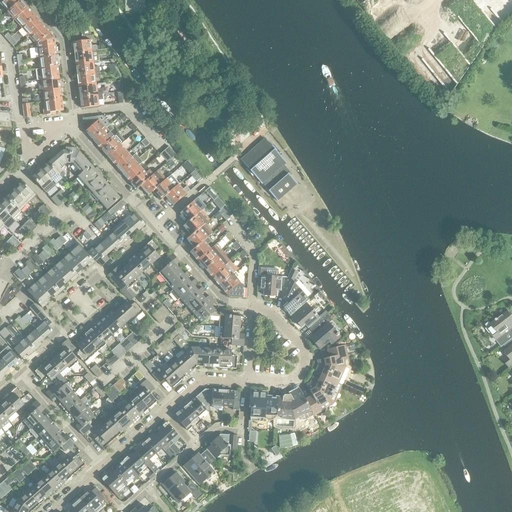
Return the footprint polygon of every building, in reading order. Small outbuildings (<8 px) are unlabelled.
[(2,0),(0,2),(0,3),(7,11),(20,0),(2,0)] [(20,0),(7,11),(14,20),(28,8),(20,0)] [(35,16),(28,8),(14,20),(22,28),(35,16)] [(27,38),(29,36),(42,24),(35,16),(22,28),(27,34),(25,36),(27,38)] [(54,37),(42,24),(29,36),(36,44),(36,47),(55,44),(54,37)] [(72,42),(74,53),(100,50),(100,44),(91,45),(90,40),(72,42)] [(36,47),(38,58),(56,55),(55,44),(36,47)] [(100,50),(74,53),(75,64),(93,62),(92,56),(102,55),(101,50),(100,50)] [(39,69),(57,66),(56,55),(38,58),(39,69)] [(77,75),(99,72),(99,67),(94,67),(93,62),(75,64),(77,75)] [(41,79),(59,77),(57,66),(39,69),(34,69),(36,80),(41,79)] [(78,86),(96,84),(95,78),(100,77),(99,72),(77,75),(78,86)] [(42,90),(60,88),(59,77),(41,79),(42,90)] [(79,97),(102,94),(101,89),(97,89),(96,84),(78,86),(79,97)] [(42,90),(44,101),(62,99),(60,88),(42,90)] [(79,97),(81,108),(99,106),(98,100),(103,99),(102,94),(79,97)] [(43,115),(55,113),(55,111),(63,110),(62,99),(44,101),(45,109),(43,110),(43,115)] [(124,113),(119,117),(123,121),(128,118),(124,113)] [(84,130),(92,140),(106,128),(96,116),(82,118),(84,130)] [(99,148),(113,136),(109,132),(113,129),(109,125),(106,128),(92,140),(99,148)] [(99,148),(107,156),(127,139),(124,136),(121,138),(120,137),(117,140),(113,136),(99,148)] [(145,146),(149,143),(145,138),(140,142),(145,146)] [(285,162),(265,139),(264,138),(240,160),(261,184),(262,183),(268,190),(268,191),(277,201),(297,184),(289,175),(291,174),(283,164),(285,162)] [(114,164),(128,152),(124,148),(127,145),(127,144),(130,142),(127,139),(107,156),(114,164)] [(176,155),(168,146),(164,150),(171,158),(176,155)] [(59,153),(48,162),(61,176),(64,173),(60,168),(66,163),(69,163),(70,148),(65,148),(65,154),(63,154),(61,155),(59,153)] [(77,177),(78,176),(91,165),(81,154),(79,156),(77,154),(75,154),(76,148),(70,148),(69,163),(73,163),(78,170),(73,174),(77,177)] [(164,150),(159,154),(167,162),(171,158),(164,150)] [(114,164),(121,173),(138,158),(135,154),(132,157),(128,152),(114,164)] [(142,169),(138,164),(142,161),(138,158),(121,173),(128,181),(142,169)] [(62,178),(61,176),(48,162),(44,166),(42,163),(38,167),(54,185),(62,178)] [(94,169),(91,165),(78,176),(85,184),(100,171),(96,167),(94,169)] [(140,186),(153,174),(146,166),(142,169),(128,181),(136,190),(140,186)] [(45,193),(54,185),(38,167),(34,171),(36,173),(32,177),(45,193)] [(148,195),(152,191),(171,174),(166,179),(158,170),(153,174),(140,186),(148,195)] [(197,182),(202,178),(195,170),(191,174),(190,174),(197,182)] [(100,171),(85,184),(92,192),(105,181),(101,178),(104,176),(100,171)] [(160,200),(165,196),(178,184),(179,183),(171,174),(152,191),(160,200)] [(27,203),(35,195),(22,181),(14,189),(27,203)] [(108,185),(105,181),(92,192),(99,201),(114,188),(110,183),(108,185)] [(178,184),(165,196),(172,205),(186,194),(186,193),(190,190),(186,186),(182,189),(178,184)] [(218,196),(209,187),(205,191),(213,200),(218,196)] [(118,192),(114,188),(99,201),(107,209),(119,198),(116,194),(118,192)] [(14,189),(6,197),(20,210),(27,203),(14,189)] [(63,198),(66,196),(61,190),(58,192),(63,198)] [(75,190),(69,195),(71,198),(77,193),(75,190)] [(57,197),(58,199),(59,200),(60,201),(63,198),(58,192),(55,195),(57,197)] [(80,196),(77,193),(71,198),(74,201),(80,196)] [(179,213),(187,222),(188,222),(201,210),(197,206),(204,199),(200,195),(179,213)] [(6,197),(0,202),(0,206),(12,218),(20,210),(6,197)] [(126,203),(122,199),(111,208),(115,213),(126,203)] [(81,210),(84,213),(90,207),(87,204),(81,210)] [(0,221),(4,226),(12,218),(0,206),(0,221)] [(86,215),(88,214),(92,210),(90,207),(84,213),(86,215)] [(218,212),(226,221),(230,217),(222,208),(218,212)] [(43,213),(42,211),(39,209),(36,211),(42,217),(45,214),(43,213)] [(209,219),(201,210),(188,222),(187,222),(183,226),(190,235),(191,235),(204,223),(209,219)] [(39,220),(42,217),(36,211),(34,214),(39,220)] [(213,216),(218,221),(222,217),(217,212),(213,216)] [(138,231),(145,225),(135,213),(124,223),(132,232),(136,228),(138,231)] [(93,224),(94,225),(95,226),(99,230),(102,227),(101,226),(105,223),(100,218),(93,224)] [(110,230),(113,233),(123,244),(130,238),(128,236),(132,232),(124,223),(121,220),(110,230)] [(186,239),(194,248),(207,237),(212,232),(204,223),(191,235),(190,235),(186,239)] [(29,230),(27,227),(24,224),(21,227),(27,232),(29,230)] [(24,235),(27,232),(21,227),(18,230),(24,235)] [(91,237),(88,234),(87,232),(85,231),(82,234),(88,240),(91,237)] [(228,241),(233,237),(228,232),(224,236),(228,241)] [(113,233),(102,242),(110,251),(114,247),(116,250),(123,244),(113,233)] [(61,235),(58,238),(63,244),(66,241),(61,235)] [(189,252),(197,260),(211,249),(207,244),(210,241),(207,237),(194,248),(189,252)] [(56,242),(60,247),(63,244),(58,238),(55,241),(56,242)] [(13,244),(12,242),(9,239),(6,242),(12,248),(14,245),(13,244)] [(152,239),(138,251),(150,265),(159,257),(156,253),(160,249),(152,239)] [(236,250),(240,246),(236,241),(231,245),(236,250)] [(9,250),(12,248),(6,242),(3,245),(9,250)] [(67,250),(70,253),(83,268),(86,265),(88,267),(94,262),(76,242),(67,250)] [(106,255),(110,251),(102,242),(95,249),(93,247),(88,251),(102,266),(110,259),(106,255)] [(197,260),(204,269),(222,253),(215,245),(211,249),(197,260)] [(47,255),(43,251),(41,253),(46,259),(49,257),(47,255)] [(142,272),(150,265),(138,251),(131,258),(142,272)] [(38,256),(40,258),(42,260),(43,262),(46,259),(41,253),(38,256)] [(80,270),(83,268),(70,253),(61,260),(76,277),(82,273),(80,270)] [(162,261),(166,266),(167,266),(176,258),(172,253),(162,261)] [(230,261),(222,253),(204,269),(211,277),(225,265),(230,261)] [(122,265),(124,268),(134,279),(135,278),(142,272),(131,258),(122,265)] [(175,265),(179,262),(176,258),(167,266),(166,266),(158,273),(166,282),(179,270),(175,265)] [(71,282),(76,277),(61,260),(53,268),(66,283),(69,280),(71,282)] [(211,277),(218,285),(232,273),(236,270),(232,266),(229,269),(225,265),(211,277)] [(32,272),(28,268),(26,266),(23,268),(29,274),(32,272)] [(137,281),(135,278),(134,279),(124,268),(120,271),(116,267),(108,275),(130,300),(135,296),(128,288),(137,281)] [(26,277),(29,274),(23,268),(20,271),(21,271),(22,273),(24,275),(26,277)] [(63,286),(66,283),(53,268),(44,275),(59,292),(65,288),(63,286)] [(283,307),(290,315),(291,316),(305,303),(308,300),(293,282),(298,271),(292,268),(288,276),(286,281),(281,291),(286,296),(283,299),(287,303),(283,307)] [(173,290),(186,278),(190,274),(187,271),(183,274),(179,270),(166,282),(173,290)] [(232,273),(218,285),(229,297),(246,298),(246,288),(243,288),(244,287),(232,273)] [(44,275),(36,283),(49,298),(52,295),(54,297),(59,292),(44,275)] [(281,291),(286,281),(285,281),(285,282),(277,282),(278,277),(258,276),(258,287),(264,287),(263,295),(276,296),(277,290),(281,291)] [(176,301),(180,298),(193,286),(197,282),(194,279),(190,282),(186,278),(173,290),(169,293),(176,301)] [(45,301),(49,298),(36,283),(27,291),(42,308),(47,303),(45,301)] [(197,291),(193,286),(180,298),(187,306),(201,294),(205,291),(201,287),(197,291)] [(187,306),(194,314),(212,299),(209,295),(205,299),(201,294),(187,306)] [(205,320),(214,312),(215,311),(211,306),(215,302),(212,299),(194,314),(202,323),(205,320)] [(167,309),(168,308),(171,306),(166,300),(162,303),(167,309)] [(129,323),(143,311),(135,301),(130,306),(126,302),(123,304),(120,304),(119,304),(116,307),(128,320),(127,321),(129,323)] [(46,336),(50,340),(59,332),(34,303),(29,307),(41,321),(33,328),(35,330),(43,339),(46,336)] [(305,303),(291,316),(300,327),(304,324),(307,327),(318,318),(305,303)] [(157,311),(164,319),(169,314),(162,306),(157,311)] [(120,327),(127,321),(128,320),(116,307),(108,314),(122,330),(120,327)] [(219,312),(214,312),(205,320),(219,321),(224,321),(224,327),(239,328),(239,329),(242,329),(243,317),(231,316),(232,310),(220,309),(219,312)] [(485,325),(493,335),(501,346),(511,337),(511,313),(509,309),(490,324),(488,322),(485,325)] [(164,319),(157,311),(152,315),(159,323),(164,319)] [(122,330),(108,314),(100,321),(114,337),(114,336),(117,336),(117,335),(119,333),(121,333),(121,330),(122,330)] [(326,314),(309,329),(314,335),(310,338),(319,349),(328,341),(331,344),(339,337),(338,335),(339,334),(337,332),(336,333),(327,323),(332,320),(326,314)] [(29,322),(24,316),(21,318),(24,322),(26,324),(29,322)] [(144,322),(151,330),(156,326),(149,317),(144,322)] [(113,337),(114,337),(100,321),(91,328),(105,344),(103,341),(111,335),(113,337)] [(220,338),(231,339),(243,339),(244,334),(238,334),(239,329),(239,328),(224,327),(221,326),(220,338)] [(4,328),(0,331),(0,333),(4,338),(9,334),(4,328)] [(96,348),(98,351),(101,348),(103,349),(106,346),(105,344),(91,328),(83,335),(95,349),(96,348)] [(179,335),(181,333),(178,328),(170,336),(185,353),(197,366),(207,367),(209,349),(190,348),(179,335)] [(35,330),(25,339),(34,350),(41,345),(39,342),(43,339),(35,330)] [(84,363),(98,351),(96,348),(95,349),(83,335),(80,338),(80,339),(80,342),(77,345),(80,349),(76,353),(84,363)] [(34,350),(25,339),(13,349),(21,358),(26,354),(28,356),(34,350)] [(67,339),(66,340),(59,347),(62,351),(58,354),(58,355),(67,366),(67,367),(69,369),(78,361),(70,353),(75,348),(67,339)] [(123,341),(119,344),(126,352),(130,349),(123,341)] [(154,350),(157,354),(161,351),(164,355),(169,351),(162,343),(154,350)] [(123,354),(126,352),(119,344),(116,347),(121,351),(122,353),(123,354)] [(322,377),(336,383),(343,366),(342,360),(348,359),(345,345),(327,349),(329,357),(317,360),(318,364),(315,370),(323,374),(322,377)] [(7,346),(0,352),(0,359),(9,369),(12,366),(14,368),(21,362),(11,350),(7,346)] [(207,367),(218,367),(219,349),(209,349),(207,367)] [(231,350),(219,349),(218,367),(236,369),(237,356),(230,356),(231,350)] [(59,373),(67,367),(67,366),(58,355),(58,354),(56,352),(47,360),(59,373)] [(185,353),(177,360),(188,373),(197,366),(185,353)] [(110,366),(114,363),(118,359),(114,354),(106,361),(107,362),(110,366)] [(165,363),(168,367),(180,380),(188,373),(177,360),(173,356),(165,363)] [(4,373),(9,369),(0,359),(0,380),(6,375),(4,373)] [(59,373),(47,360),(34,371),(42,381),(47,377),(51,381),(56,376),(63,384),(66,381),(59,373)] [(96,365),(90,369),(97,377),(102,373),(96,365)] [(160,367),(152,374),(160,383),(165,379),(172,388),(180,380),(168,367),(164,371),(160,367)] [(89,383),(94,380),(88,373),(84,376),(89,383)] [(312,395),(305,399),(304,399),(313,415),(318,412),(323,422),(329,418),(324,409),(327,408),(324,402),(329,399),(336,383),(322,377),(321,380),(313,376),(310,383),(306,385),(312,395)] [(136,395),(148,409),(156,401),(149,393),(154,389),(146,380),(137,387),(141,391),(136,395)] [(57,398),(60,402),(61,402),(72,392),(72,393),(75,391),(67,382),(59,389),(54,385),(45,393),(53,401),(57,398)] [(25,396),(23,395),(16,387),(3,399),(15,412),(24,404),(20,400),(25,396)] [(304,399),(305,399),(303,396),(302,396),(297,387),(287,392),(289,395),(288,395),(285,395),(284,395),(283,395),(283,396),(282,396),(282,397),(278,397),(278,398),(276,415),(282,420),(293,421),(299,417),(300,419),(301,420),(303,421),(304,421),(313,415),(304,399)] [(211,405),(222,406),(223,390),(204,389),(199,394),(208,404),(208,405),(209,404),(211,404),(211,405)] [(240,391),(223,390),(222,406),(233,407),(233,410),(238,411),(240,391)] [(79,400),(72,393),(72,392),(61,402),(60,402),(58,404),(65,412),(79,400)] [(276,418),(276,415),(278,398),(267,397),(267,393),(250,392),(249,408),(251,408),(250,421),(262,422),(263,419),(264,419),(265,420),(266,420),(267,421),(269,421),(270,421),(272,420),(273,420),(273,419),(274,418),(275,418),(276,418)] [(199,394),(186,405),(197,417),(205,409),(208,413),(210,411),(208,405),(208,404),(199,394)] [(136,395),(128,402),(140,416),(148,409),(136,395)] [(73,421),(75,419),(75,418),(86,408),(82,404),(87,400),(84,397),(85,396),(84,396),(79,401),(79,400),(65,412),(73,421)] [(0,411),(7,419),(15,412),(3,399),(0,401),(0,411)] [(41,406),(36,401),(27,409),(31,413),(31,414),(41,406)] [(132,423),(140,416),(128,402),(120,409),(132,423)] [(103,409),(100,405),(94,410),(98,414),(103,409)] [(174,416),(187,431),(192,426),(190,424),(197,417),(186,405),(174,416)] [(31,430),(33,428),(32,428),(44,418),(43,417),(40,413),(44,409),(41,406),(31,414),(31,413),(23,421),(31,430)] [(75,427),(78,430),(87,422),(88,422),(96,415),(88,406),(86,408),(75,418),(75,419),(79,423),(75,427)] [(120,409),(112,417),(124,430),(132,423),(120,409)] [(0,411),(0,427),(1,428),(9,421),(7,419),(0,411)] [(46,415),(43,417),(44,418),(32,428),(33,428),(37,432),(34,435),(37,438),(53,424),(46,415)] [(112,417),(104,424),(115,437),(124,430),(112,417)] [(92,427),(88,422),(87,422),(78,430),(83,435),(92,427)] [(157,433),(169,447),(173,443),(171,440),(177,434),(166,422),(158,430),(159,431),(157,433)] [(42,438),(46,443),(47,444),(58,434),(61,432),(53,424),(37,438),(39,441),(42,438)] [(102,449),(115,437),(104,424),(95,431),(98,435),(94,439),(102,449)] [(145,441),(155,453),(162,448),(164,451),(169,447),(157,433),(154,435),(153,434),(145,441)] [(52,454),(60,447),(69,439),(66,435),(62,438),(58,434),(47,444),(46,443),(44,445),(52,454)] [(207,449),(203,452),(208,458),(212,462),(217,458),(220,458),(220,455),(229,455),(229,449),(236,450),(237,435),(220,434),(209,443),(210,444),(206,448),(207,449)] [(74,443),(69,439),(60,447),(64,451),(74,443)] [(154,473),(158,470),(149,459),(155,453),(145,441),(136,449),(137,450),(135,452),(147,466),(154,473)] [(274,446),(270,449),(274,456),(279,453),(274,446)] [(132,453),(123,460),(138,477),(143,473),(141,471),(147,466),(135,452),(133,454),(132,453)] [(208,465),(212,462),(208,458),(203,452),(199,455),(198,454),(183,466),(199,484),(213,472),(208,465)] [(84,464),(76,455),(72,459),(68,455),(59,463),(71,476),(84,464)] [(25,462),(20,467),(23,471),(27,476),(35,468),(32,471),(28,467),(32,464),(29,460),(27,460),(25,462)] [(138,477),(123,460),(115,468),(116,469),(114,471),(126,485),(132,479),(134,481),(138,477)] [(51,470),(63,483),(71,476),(59,463),(51,470)] [(17,470),(12,474),(15,478),(19,483),(24,478),(21,473),(23,471),(20,467),(17,470)] [(51,470),(43,477),(55,491),(63,483),(51,470)] [(101,479),(116,496),(121,492),(119,490),(126,485),(114,471),(111,473),(110,472),(101,479)] [(184,481),(176,473),(162,485),(178,503),(180,501),(180,502),(182,500),(190,492),(182,483),(184,481)] [(7,485),(15,478),(12,474),(8,477),(4,481),(7,485)] [(35,484),(47,497),(55,491),(43,477),(35,484)] [(4,481),(0,483),(0,487),(5,494),(11,489),(4,481)] [(35,484),(27,491),(38,505),(47,497),(35,484)] [(135,493),(140,488),(136,484),(131,489),(135,493)] [(100,502),(105,498),(95,487),(88,494),(87,492),(79,499),(90,511),(94,511),(103,505),(100,502)] [(27,491),(19,498),(31,511),(38,505),(27,491)] [(30,511),(31,511),(19,498),(17,499),(13,508),(8,505),(5,510),(0,506),(0,511),(30,511)] [(67,511),(90,511),(79,499),(72,505),(73,507),(67,511)]
